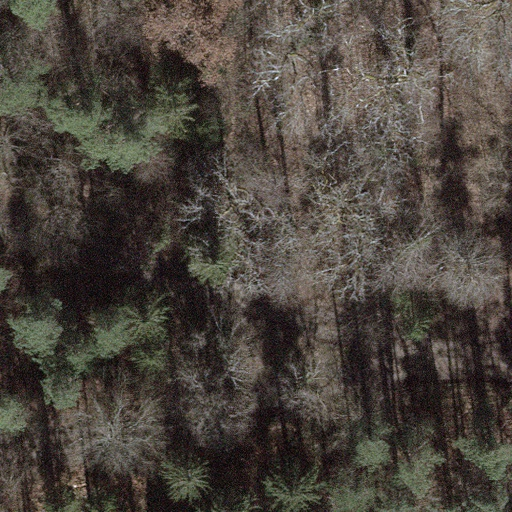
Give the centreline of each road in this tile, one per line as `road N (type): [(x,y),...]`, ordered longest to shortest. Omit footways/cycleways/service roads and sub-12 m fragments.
road 1 (track): [(394,348),(0,221)]
road 2 (track): [(0,452),(394,348)]
road 3 (track): [(394,348),(511,263)]
